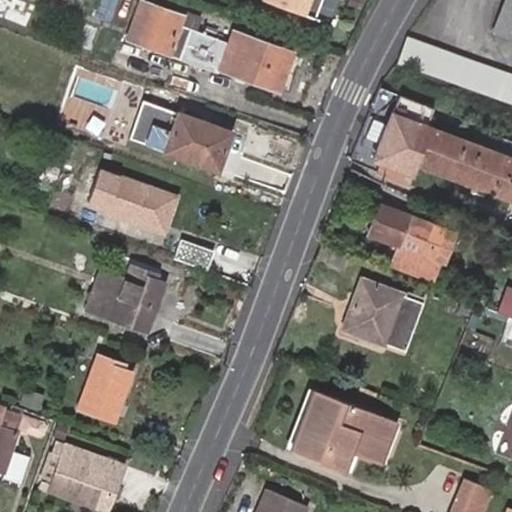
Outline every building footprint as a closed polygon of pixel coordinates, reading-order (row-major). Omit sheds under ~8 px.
[(267,0),(267,2),(266,4),(317,23),(325,0),(267,0)] [(511,0),(505,0),(494,33),(511,39),(511,0)] [(171,50),(182,54),(190,30),(179,26),(183,17),(143,3),(130,40),(169,54),(171,50)] [(182,54),(179,63),(221,78),(223,72),(237,76),(280,94),(293,56),(237,35),(233,46),(190,30),(182,54)] [(511,103),(511,74),(405,37),(396,63),(511,103)] [(167,59),(179,63),(182,54),(171,50),(169,54),(167,59)] [(234,83),(237,76),(223,72),(221,78),(234,83)] [(219,171),(237,121),(181,100),(172,123),(147,114),(138,140),(219,171)] [(511,190),(511,157),(415,120),(401,157),(509,198),(511,190)] [(159,216),(168,219),(176,198),(100,170),(100,172),(91,168),(86,181),(95,184),(88,204),(105,210),(103,214),(153,232),(159,216)] [(419,243),(435,249),(442,232),(376,205),(364,237),(390,247),(383,265),(407,275),(419,243)] [(163,236),(168,219),(159,216),(153,232),(163,236)] [(423,281),(435,249),(419,243),(407,275),(423,281)] [(318,246),(311,264),(341,275),(348,257),(318,246)] [(102,271),(88,312),(146,333),(164,284),(146,278),(147,275),(130,269),(126,280),(102,271)] [(493,284),(484,309),(499,315),(508,290),(493,284)] [(511,291),(508,290),(499,315),(511,319),(511,291)] [(357,349),(368,353),(388,304),(360,294),(345,334),(361,340),(357,349)] [(469,307),(457,302),(452,313),(465,318),(469,307)] [(388,304),(368,353),(402,366),(421,317),(388,304)] [(341,343),(357,349),(361,340),(345,334),(341,343)] [(85,346),(80,344),(75,357),(80,359),(85,346)] [(97,357),(78,407),(113,420),(131,374),(113,367),(115,363),(97,357)] [(374,467),(391,422),(313,392),(304,413),(315,418),(300,456),(347,475),(353,459),(359,461),(374,467)] [(0,401),(0,477),(16,483),(25,456),(7,450),(14,429),(13,428),(0,424),(0,403),(0,402),(0,401)] [(0,424),(13,428),(17,413),(0,407),(0,424)] [(315,418),(304,413),(289,452),(300,456),(315,418)] [(400,426),(391,422),(374,467),(382,470),(400,426)] [(101,509),(118,464),(55,442),(38,487),(101,509)] [(352,477),(359,461),(353,459),(347,475),(352,477)] [(480,511),(491,489),(463,478),(447,511),(480,511)] [(304,511),(306,507),(268,492),(260,511),(304,511)]
